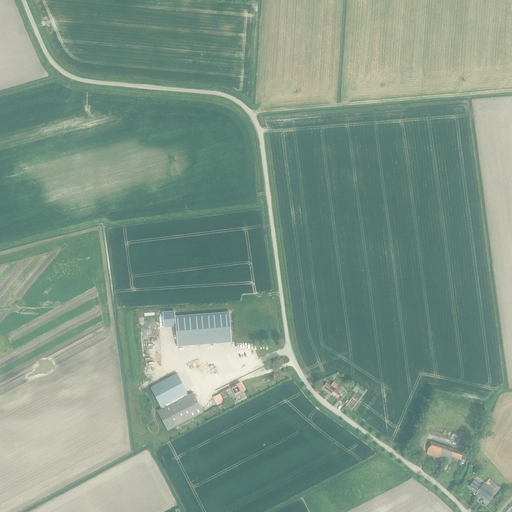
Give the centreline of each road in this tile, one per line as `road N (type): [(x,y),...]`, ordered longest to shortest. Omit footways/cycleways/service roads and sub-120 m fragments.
road 1 (unclassified): [(464,511),(300,375),(288,347),(259,131),(241,103),(64,73),(47,55),(23,0)]
road 2 (track): [(250,114),(511,90)]
